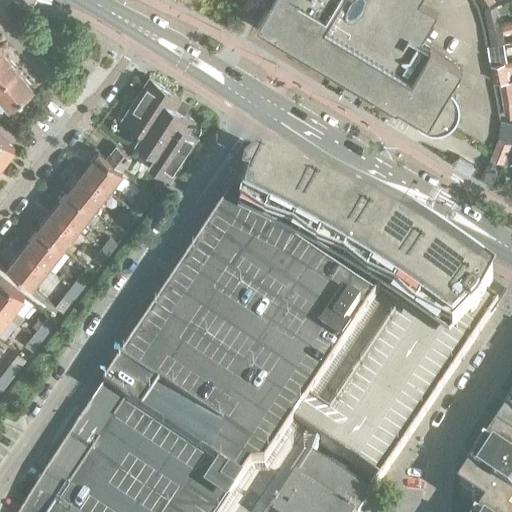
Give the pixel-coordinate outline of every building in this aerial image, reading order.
[(419,2),(420,0),(268,0),(255,22),(277,35),(278,33),(293,42),(294,46),(296,49),(299,52),(302,55),(306,57),(309,59),(313,59),(317,59),(321,59),(368,87),(371,82),(374,81),(377,92),(376,95),(396,107),(398,105),(412,114),(414,118),(416,121),(419,125),(422,127),(426,129),(429,131),(434,131),(438,131),(442,131),(445,129),(449,128),(452,125),(455,122),(457,119),(458,115),(459,111),(460,108),(459,104),(458,100),(457,96),(455,93),(452,90),(449,87),(462,66),(421,41),(437,13),(419,2)] [(484,9),(485,14),(487,26),(501,23),(496,4),(484,9)] [(504,32),(511,30),(511,20),(502,23),(504,32)] [(488,32),(491,44),(491,46),(504,44),(504,42),(505,41),(501,23),(487,26),(488,32)] [(487,45),(488,46),(488,49),(490,63),(507,60),(504,44),(491,46),(491,44),(487,45)] [(4,50),(0,53),(0,83),(19,69),(4,50)] [(511,60),(504,61),(490,63),(494,80),(507,79),(506,71),(506,70),(511,69),(511,60)] [(19,69),(0,83),(0,95),(10,107),(34,87),(19,69)] [(184,110),(175,103),(179,97),(148,77),(121,118),(142,132),(135,142),(155,155),(149,164),(169,178),(196,136),(186,130),(193,119),(183,112),(184,110)] [(499,80),(502,99),(503,101),(511,101),(511,82),(511,79),(499,80)] [(505,114),(511,115),(511,101),(503,101),(505,114)] [(499,128),(511,131),(511,121),(504,119),(500,118),(499,128)] [(0,164),(15,146),(14,145),(0,134),(0,164)] [(503,161),(511,143),(498,138),(490,156),(503,161)] [(121,169),(129,159),(131,157),(115,144),(106,156),(121,169)] [(83,170),(107,190),(123,170),(121,169),(106,156),(98,151),(83,170)] [(456,161),(454,165),(463,170),(469,174),(475,165),(459,155),(456,161)] [(68,189),(92,209),(107,190),(83,170),(68,189)] [(126,407),(242,484),(251,471),(263,470),(292,426),(307,436),(316,442),(311,458),(371,498),(375,491),(443,389),(497,307),(478,292),(453,274),(449,271),(433,260),(423,254),(392,233),(375,223),(372,221),(345,205),(321,193),(294,178),(277,171),(251,196),(245,195),(244,201),(238,210),(112,398),(126,407)] [(53,208),(77,228),(92,209),(68,189),(53,208)] [(140,197),(131,208),(138,214),(148,203),(140,197)] [(38,227),(62,247),(77,228),(53,208),(38,227)] [(123,218),(130,224),(138,214),(131,208),(123,218)] [(23,247),(47,266),(62,247),(38,227),(23,247)] [(109,235),(100,246),(109,253),(118,243),(109,235)] [(101,263),(109,253),(100,246),(92,256),(101,263)] [(7,266),(32,285),(47,266),(23,247),(7,266)] [(79,274),(70,284),(79,291),(87,280),(79,274)] [(25,295),(0,275),(0,307),(9,315),(25,295)] [(62,294),(71,301),(79,291),(70,284),(62,294)] [(0,326),(9,315),(0,307),(0,326)] [(41,322),(33,333),(41,340),(50,329),(41,322)] [(25,343),(33,350),(41,340),(33,333),(25,343)] [(18,351),(3,371),(11,378),(27,358),(18,351)] [(0,374),(0,391),(11,378),(3,371),(0,374)] [(126,407),(57,510),(56,510),(54,511),(223,511),(242,484),(126,407)] [(511,414),(500,433),(511,440),(511,407),(510,410),(511,411),(511,414)] [(484,511),(511,511),(511,440),(500,433),(486,454),(483,451),(473,466),(476,468),(461,490),(458,495),(484,511)] [(362,511),(371,498),(311,458),(277,509),(276,509),(273,511),(362,511)]
